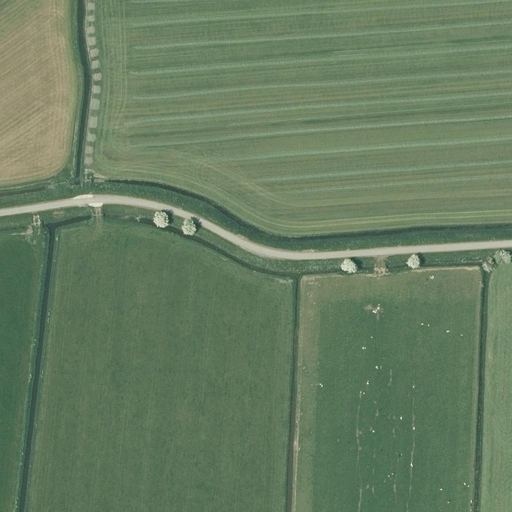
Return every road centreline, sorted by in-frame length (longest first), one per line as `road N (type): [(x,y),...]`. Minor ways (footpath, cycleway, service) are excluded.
road 1 (tertiary): [(511,244),(304,257),(263,251),(128,201),(0,213)]
road 2 (track): [(57,0),(63,204)]
